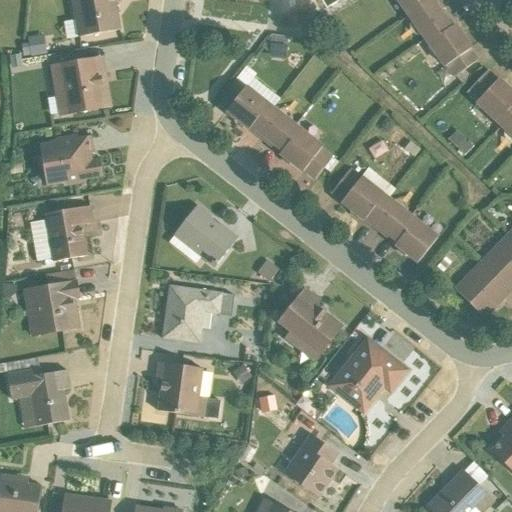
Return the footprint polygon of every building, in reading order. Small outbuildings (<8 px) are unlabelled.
[(62,24),(65,41),(119,31),(114,2),(122,1),(121,0),(69,0),(73,22),(62,24)] [(392,0),(411,25),(438,6),(433,0),(392,0)] [(410,24),(409,26),(409,31),(412,35),(415,37),(420,37),(427,45),(453,27),(444,15),(441,17),(435,8),(411,25),(410,24)] [(453,27),(427,45),(452,80),(476,62),(468,51),(469,50),(453,27)] [(21,46),(23,58),(46,55),(43,37),(27,40),(27,45),(21,46)] [(267,59),(285,61),(287,45),(286,44),(286,40),(270,38),(262,49),(268,53),(267,59)] [(49,69),(57,117),(109,108),(101,60),(49,69)] [(496,82),(486,73),(471,89),(481,98),(496,82)] [(244,89),(225,113),(259,140),(279,114),(272,108),(278,99),(251,80),(244,89)] [(465,95),(496,124),(511,107),(511,95),(497,81),(481,98),(471,89),(465,95)] [(511,107),(496,124),(511,140),(511,107)] [(284,112),(281,111),(278,112),(279,114),(261,137),(270,144),(268,147),(279,156),(298,130),(290,123),(290,118),(289,115),(284,112)] [(321,148),(298,130),(279,156),(301,173),(302,172),(321,148)] [(50,144),(39,146),(43,170),(39,171),(42,188),(45,188),(46,188),(62,186),(63,187),(84,184),(84,181),(101,178),(98,161),(88,163),(87,162),(86,156),(92,155),(89,138),(77,140),(77,137),(55,140),(54,141),(50,142),(50,144)] [(331,157),(321,148),(302,172),(313,181),(331,157)] [(363,222),(384,196),(391,187),(366,171),(359,180),(341,204),(340,204),(363,222)] [(348,172),(330,194),(341,203),(359,180),(348,172)] [(384,196),(363,222),(374,230),(377,228),(385,234),(403,211),(406,213),(406,210),(404,206),(401,204),(397,203),(393,203),(384,196)] [(215,266),(236,239),(220,227),(214,227),(207,222),(210,219),(196,207),(167,244),(195,265),(199,259),(212,270),(215,266)] [(51,260),(51,263),(86,257),(81,226),(92,224),(89,208),(43,216),(44,222),(29,224),(36,263),(51,260)] [(417,264),(437,238),(403,211),(383,237),(417,264)] [(509,292),(511,289),(511,242),(507,237),(493,252),(499,252),(499,254),(493,254),(492,252),(480,265),(509,292)] [(256,274),(268,284),(277,272),(266,263),(256,274)] [(497,305),(509,292),(480,265),(454,292),(478,315),(483,320),(497,305)] [(22,292),(30,338),(77,330),(72,300),(77,298),(75,284),(73,272),(27,279),(29,288),(46,285),(46,288),(22,292)] [(2,286),(1,299),(9,299),(15,295),(15,287),(2,286)] [(168,288),(161,340),(199,345),(203,315),(218,317),(221,295),(168,288)] [(283,340),(312,363),(340,328),(313,307),(316,302),(303,292),(277,325),(288,334),(283,340)] [(366,341),(329,388),(362,414),(382,389),(389,394),(406,372),(366,341)] [(37,360),(0,366),(0,373),(5,373),(10,402),(18,401),(23,430),(68,422),(62,391),(69,390),(66,372),(40,377),(37,360)] [(202,371),(158,365),(156,379),(161,380),(157,413),(216,421),(219,403),(209,402),(198,400),(202,371)] [(241,367),(231,374),(241,386),(250,379),(241,367)] [(258,400),(261,415),(276,412),(273,397),(258,400)] [(511,420),(499,434),(503,439),(491,452),(511,472),(511,420)] [(337,455),(309,436),(281,475),(317,499),(336,471),(329,466),(337,455)] [(462,472),(426,508),(429,511),(484,511),(493,503),(477,487),(486,478),(471,464),(462,472)] [(18,480),(0,476),(0,511),(36,511),(40,488),(17,485),(18,480)] [(108,511),(110,503),(63,496),(60,511),(108,511)] [(285,511),(262,500),(256,511),(285,511)]
